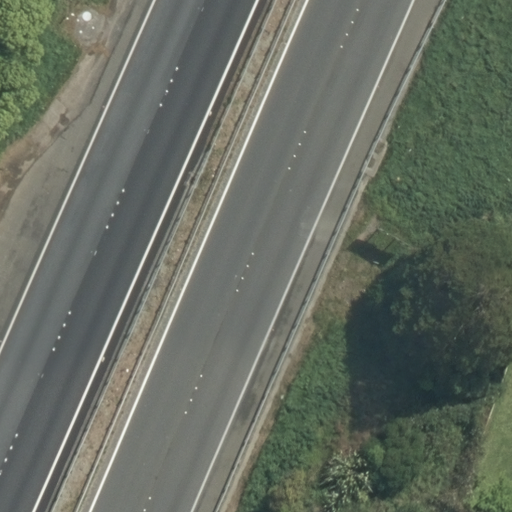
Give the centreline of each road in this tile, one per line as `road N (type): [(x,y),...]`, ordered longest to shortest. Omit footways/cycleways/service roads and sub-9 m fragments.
road 1 (motorway): [(373,0),(152,511)]
road 2 (motorway): [(0,468),(207,0)]
